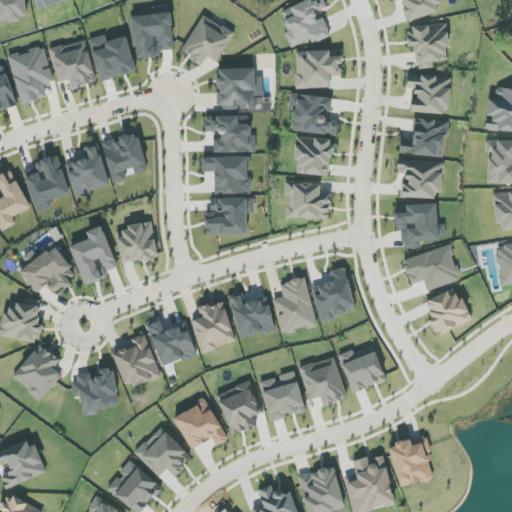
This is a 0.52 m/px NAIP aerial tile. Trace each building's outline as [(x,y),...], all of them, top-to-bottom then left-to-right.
[(0,0),(0,23),(27,20),(25,0),(0,0)] [(67,1),(66,0),(35,0),(38,10),(67,1)] [(292,51),(331,35),(324,18),(318,20),(315,12),(327,7),(323,0),(307,0),(291,7),(295,17),(283,21),(288,32),(285,33),(292,51)] [(393,0),(394,2),(399,1),(405,23),(443,11),(439,0),(393,0)] [(132,17),(136,60),(160,57),(160,51),(174,50),(171,13),(132,17)] [(202,65),(207,57),(217,63),(235,34),(203,15),(181,53),(202,65)] [(408,27),(410,47),(415,47),(417,70),(434,68),(434,62),(447,61),(446,48),(449,48),(447,24),(408,27)] [(137,72),(127,37),(107,42),(106,35),(89,40),(101,82),(137,72)] [(97,83),(85,41),(50,50),(59,83),(69,80),(72,89),(97,83)] [(9,57),(22,105),(47,98),(44,85),(54,82),(44,47),(9,57)] [(297,89),(331,88),(330,76),(341,76),(340,50),(295,52),(297,89)] [(0,112),(18,106),(3,65),(0,66),(0,112)] [(217,69),(218,109),(262,109),(262,77),(256,77),(256,69),(217,69)] [(450,113),(451,77),(407,76),(407,89),(414,89),(414,98),(410,98),(409,112),(450,113)] [(511,89),(498,88),(497,100),(488,99),(486,117),(487,118),(486,129),(511,132),(511,89)] [(337,135),(338,122),(325,120),(326,113),(331,113),(332,98),(296,95),(295,107),(294,107),(292,132),(337,135)] [(214,154),(256,153),(256,135),(249,135),(248,116),(205,117),(206,133),(214,132),(214,154)] [(400,155),(445,157),(447,121),(414,119),(412,140),(401,140),(400,155)] [(103,143),(113,184),(127,181),(124,171),(134,168),(135,174),(147,171),(138,134),(103,143)] [(296,138),(295,162),(297,162),(297,174),(330,176),(333,140),(296,138)] [(511,184),(511,141),(486,141),(486,153),(489,154),(488,184),(511,184)] [(67,165),(74,197),(110,188),(99,144),(87,147),(89,159),(67,165)] [(203,158),(203,174),(215,174),(215,194),(252,194),(252,178),(249,178),(249,157),(203,158)] [(50,201),(70,195),(59,158),(23,168),(36,213),(52,208),(50,201)] [(401,198),(440,199),(442,162),(398,161),(398,174),(402,174),(401,198)] [(0,233),(17,224),(13,218),(31,209),(11,171),(0,176),(0,233)] [(330,219),(330,194),(320,194),(320,183),(286,182),(286,218),(330,219)] [(511,192),(494,194),(495,225),(502,224),(503,231),(511,230),(511,192)] [(248,235),(247,214),(255,213),(254,198),(211,199),(212,213),(206,214),(206,236),(248,235)] [(406,205),(406,213),(394,213),(395,230),(402,230),(402,249),(421,248),(421,241),(446,240),(445,224),(438,225),(437,204),(406,205)] [(158,258),(152,222),(127,226),(128,231),(117,233),(123,264),(158,258)] [(89,240),(70,246),(85,287),(108,279),(106,273),(118,268),(103,226),(86,232),(89,240)] [(511,284),(511,243),(495,246),(500,286),(511,284)] [(46,286),(53,295),(79,276),(56,245),(20,271),(37,293),(46,286)] [(403,260),(411,286),(424,282),(427,291),(460,281),(450,246),(403,260)] [(315,296),(320,321),(356,313),(346,268),(331,272),(333,284),(319,287),(320,295),(315,296)] [(273,300),(282,335),(318,326),(306,278),(280,284),(283,297),(273,300)] [(425,302),(432,318),(428,320),(435,336),(470,322),(457,288),(425,302)] [(246,304),(243,293),(229,297),(240,340),(276,330),(267,299),(246,304)] [(1,337),(40,343),(43,326),(38,326),(41,301),(25,299),(24,306),(6,304),(1,337)] [(236,343),(225,301),(201,308),(203,318),(193,321),(201,353),(236,343)] [(184,324),(164,332),(161,321),(147,326),(162,368),(196,356),(184,324)] [(113,354),(127,390),(161,376),(146,334),(131,340),(133,347),(113,354)] [(39,402),(62,377),(53,369),(60,362),(42,345),(12,376),(39,402)] [(339,356),(353,394),(387,382),(374,347),(354,354),(353,351),(339,356)] [(348,399),(335,357),(300,368),(310,401),(321,398),(323,407),(348,399)] [(83,417),(100,415),(99,409),(119,406),(114,369),(98,371),(99,378),(92,379),(91,374),(78,376),(79,382),(72,383),(75,399),(81,399),(83,417)] [(306,412),(295,372),(277,376),(278,378),(260,382),(271,423),(286,419),(286,417),(306,412)] [(231,436),(257,428),(253,416),(262,413),(252,382),(217,394),(231,436)] [(191,450),(212,438),(216,446),(228,440),(206,400),(173,418),(191,450)] [(160,477),(168,469),(175,476),(192,458),(165,433),(158,441),(153,436),(135,454),(160,477)] [(388,447),(401,488),(437,478),(424,437),(411,441),(411,440),(388,447)] [(353,461),(358,480),(346,483),(353,511),(361,511),(395,504),(384,456),(369,460),(368,457),(353,461)] [(137,511),(143,511),(163,486),(130,462),(109,491),(137,511)] [(305,511),(320,511),(343,507),(335,468),(299,475),(305,511)] [(260,511),(294,511),(294,493),(273,492),(273,489),(260,489),(260,511)]
